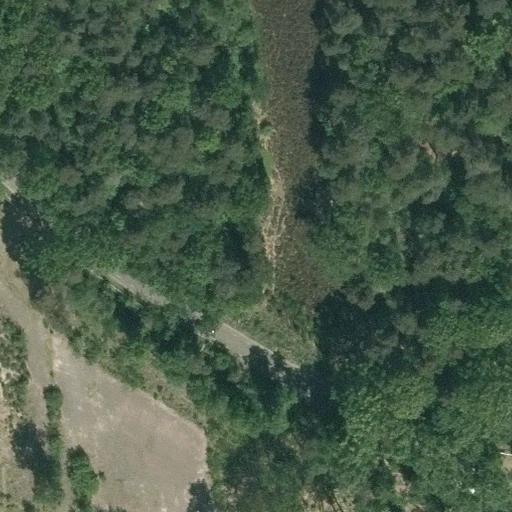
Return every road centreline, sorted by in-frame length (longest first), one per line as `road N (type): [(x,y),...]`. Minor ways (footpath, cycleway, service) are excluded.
road 1 (tertiary): [(511,503),(236,347),(139,283),(0,168)]
road 2 (track): [(511,283),(479,485)]
